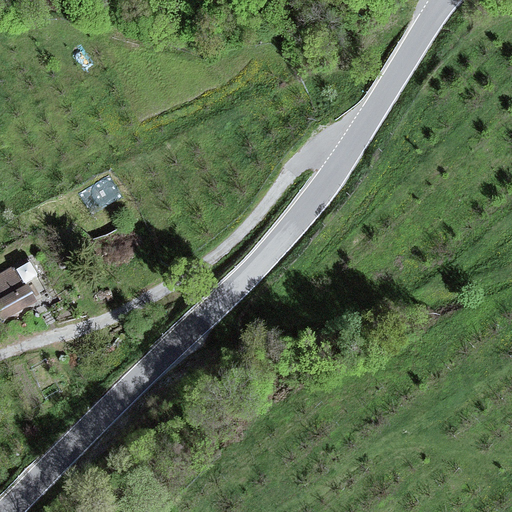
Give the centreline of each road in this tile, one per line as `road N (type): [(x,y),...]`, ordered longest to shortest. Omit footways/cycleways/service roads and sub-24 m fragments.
road 1 (tertiary): [(1,511),(322,193),(448,0)]
road 2 (track): [(355,138),(293,161),(228,245),(120,315),(0,357)]
